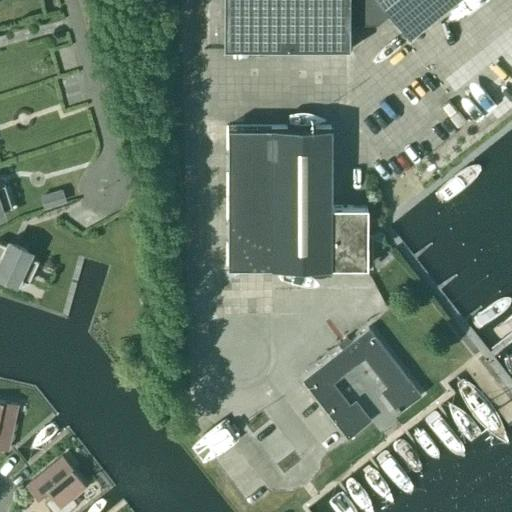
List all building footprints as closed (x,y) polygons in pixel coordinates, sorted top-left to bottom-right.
[(351,47),(351,23),(351,0),(225,0),(226,47),(351,47)] [(351,0),(351,23),(378,23),(393,11),(411,33),(453,0),(351,0)] [(497,88),(473,57),(453,73),(478,104),(497,88)] [(330,125),(225,125),(226,265),(366,265),(366,205),(330,205),(330,125)] [(0,213),(1,213),(3,212),(2,209),(11,206),(4,182),(0,182),(0,213)] [(65,200),(61,188),(38,195),(42,207),(65,200)] [(0,241),(0,275),(3,278),(8,279),(14,280),(16,280),(17,278),(27,282),(38,259),(28,255),(30,252),(28,251),(23,246),(19,244),(15,242),(7,241),(6,241),(5,244),(0,241)] [(420,391),(366,325),(301,378),(347,437),(370,418),(357,403),(352,407),(331,381),(363,355),(389,387),(382,392),(397,410),(420,391)] [(0,446),(7,448),(16,403),(0,399),(0,446)] [(73,469),(61,455),(25,484),(37,498),(47,490),(51,495),(43,501),(52,511),(65,511),(77,502),(70,494),(83,484),(71,470),(73,469)]
